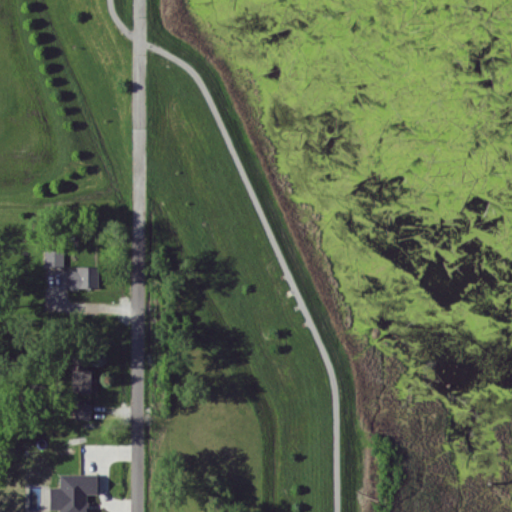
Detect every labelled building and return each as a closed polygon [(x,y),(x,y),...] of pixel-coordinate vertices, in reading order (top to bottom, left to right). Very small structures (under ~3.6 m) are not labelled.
[(43,250),(44,266),(63,266),(63,250),(43,250)] [(97,288),(97,267),(69,267),(69,287),(97,288)] [(84,367),(85,357),(71,357),(70,392),(90,392),(91,367),(84,367)] [(90,402),(75,402),(75,418),(91,418),(90,402)] [(59,511),(86,511),(87,493),(97,493),(97,473),(59,473),(59,487),(49,487),(49,509),(59,509),(59,511)]
